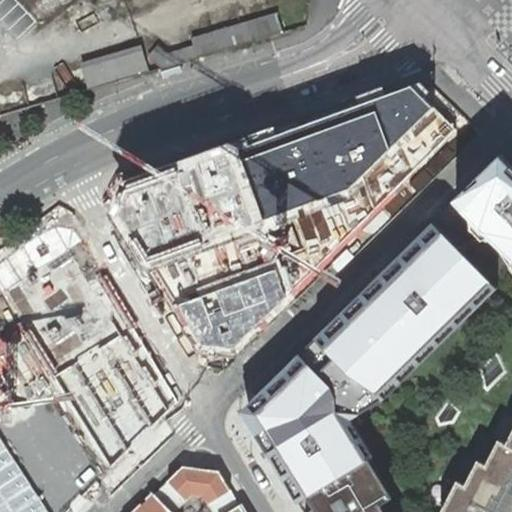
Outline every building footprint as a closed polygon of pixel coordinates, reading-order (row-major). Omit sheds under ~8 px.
[(159,68),(240,45),(239,43),(284,30),(280,15),(154,51),(159,68)] [(85,59),(90,86),(152,75),(147,48),(85,59)] [(245,145),(114,194),(215,364),(456,129),(436,109),(414,85),(245,145)] [(511,511),(511,160),(504,152),(255,398),(253,427),(304,511),(403,511),(341,412),(337,387),(353,374),(379,393),(498,287),(438,228),(456,208),(511,267),(511,437),(441,511),(511,511)] [(25,242),(76,335),(125,308),(74,215),(25,242)] [(0,511),(83,511),(102,501),(24,371),(0,385),(0,511)] [(136,511),(173,511),(174,511),(194,492),(205,493),(216,511),(246,511),(221,470),(184,465),(136,511)]
